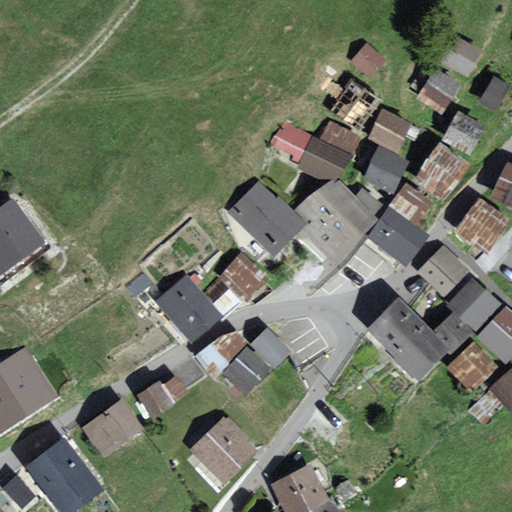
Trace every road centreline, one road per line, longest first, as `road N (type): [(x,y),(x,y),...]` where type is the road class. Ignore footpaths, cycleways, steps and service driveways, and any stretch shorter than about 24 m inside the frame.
road 1 (unclassified): [(0,467),(236,321),(316,308),(340,322)]
road 2 (unclassified): [(511,152),(389,291),(340,322)]
road 3 (unclassified): [(340,322),(339,356),(231,511)]
road 4 (track): [(0,123),(105,42),(136,0)]
